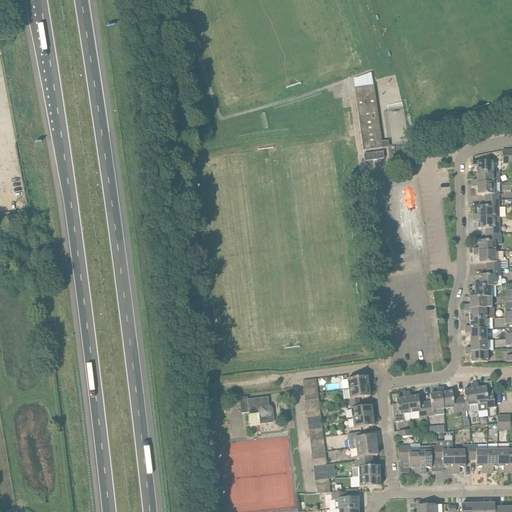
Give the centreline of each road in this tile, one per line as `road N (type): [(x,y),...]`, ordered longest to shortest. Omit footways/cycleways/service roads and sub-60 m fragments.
road 1 (motorway): [(37,0),(108,511)]
road 2 (motorway): [(148,511),(81,0)]
road 3 (residential): [(392,491),(381,395),(391,382),(453,371),(461,266)]
road 4 (residential): [(461,266),(440,244),(438,168),(462,153)]
road 5 (residential): [(392,491),(511,493)]
